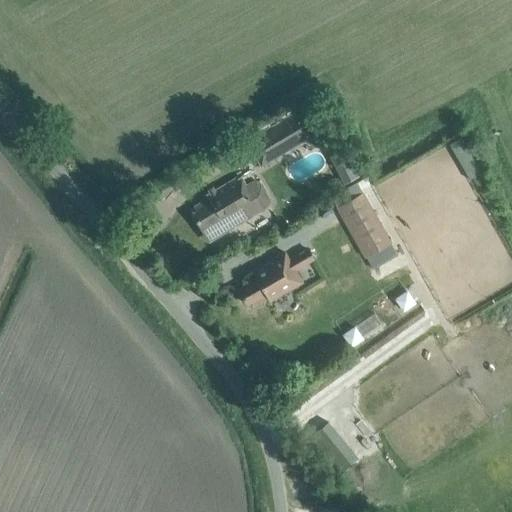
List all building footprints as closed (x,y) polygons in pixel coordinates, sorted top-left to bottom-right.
[(321,102),(314,91),(293,104),(297,109),(244,141),(259,166),(314,133),(302,113),(321,102)] [(379,250),(392,243),(363,192),(374,186),(368,175),(331,196),(337,207),(335,208),(364,259),(379,250)] [(245,186),(240,177),(237,178),(236,177),(206,195),(207,198),(193,207),(196,211),(192,214),(206,238),(224,228),(226,231),(257,212),(265,208),(268,204),(268,199),(259,184),(255,182),(250,183),(245,186)] [(379,250),(364,259),(370,270),(398,254),(392,243),(379,250)] [(302,282),(295,270),(313,259),(307,249),(289,260),(284,252),(252,271),(256,279),(238,289),(247,304),(250,302),(253,307),(268,298),(269,301),(302,282)] [(403,310),(415,302),(407,289),(394,298),(403,310)] [(362,337),(381,324),(374,314),(355,327),(362,337)] [(362,337),(355,327),(354,326),(341,335),(350,348),(363,339),(362,337)]
